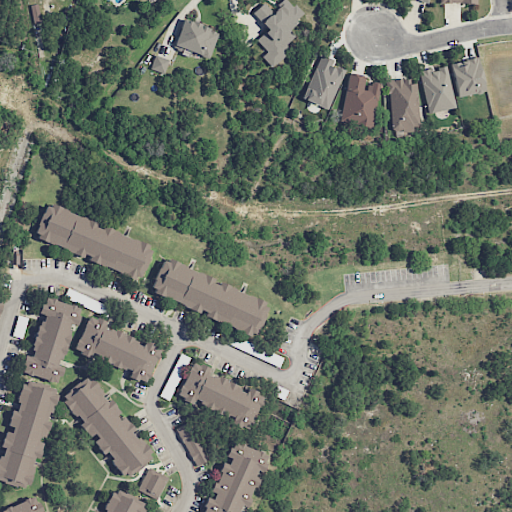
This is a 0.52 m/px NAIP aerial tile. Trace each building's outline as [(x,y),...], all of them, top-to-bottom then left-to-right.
[(267,30),(256,39),(266,52),(261,56),(270,68),(290,52),(285,45),(294,37),(287,29),(303,16),(289,0),(284,0),(271,11),(264,3),(252,13),(267,30)] [(218,31),(182,19),(174,46),(210,58),(218,31)] [(168,60),(155,55),(149,69),(163,74),(168,60)] [(328,110),(344,70),(330,65),(332,61),(319,55),(301,99),(328,110)] [(484,91),(478,58),(450,63),(457,97),(484,91)] [(455,108),(446,66),(419,72),(428,113),(455,108)] [(340,122),(373,127),(379,84),(366,82),(366,76),(347,74),(340,122)] [(388,80),(390,132),(419,131),(417,83),(408,84),(407,79),(388,80)] [(33,235),(49,201),(152,247),(137,281),(33,235)] [(149,289),(165,255),(267,304),(251,337),(149,289)] [(45,297),(77,306),(57,379),(24,370),(45,297)] [(75,347),(91,315),(159,350),(142,382),(75,347)] [(182,372),(189,358),(180,354),(174,367),(182,372)] [(175,395),(192,362),(261,397),(245,430),(175,395)] [(62,396),(89,375),(148,454),(121,474),(62,396)] [(0,452),(22,381),(56,392),(26,488),(0,480),(0,452)] [(176,428),(194,467),(207,461),(189,422),(176,428)] [(201,511),(232,443),(266,459),(242,511),(201,511)] [(136,490),(156,500),(167,477),(147,468),(136,490)] [(100,511),(112,490),(145,508),(142,511),(100,511)] [(2,511),(1,509),(30,496),(37,511),(2,511)]
